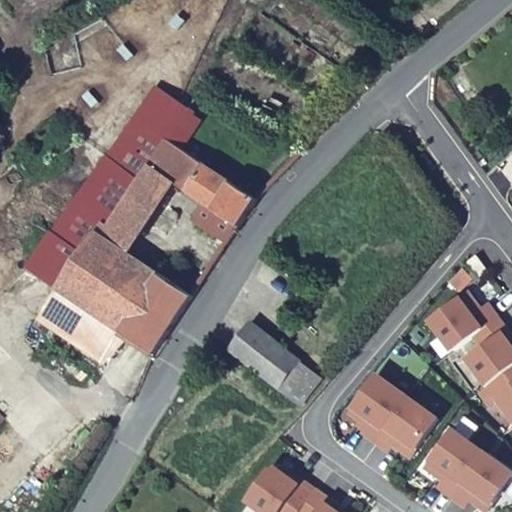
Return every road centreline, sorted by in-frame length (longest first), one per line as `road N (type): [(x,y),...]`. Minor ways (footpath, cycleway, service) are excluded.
road 1 (residential): [(88,511),(255,230),(396,86)]
road 2 (residential): [(490,219),(327,403),(318,424),(329,452),(412,511)]
road 3 (residential): [(396,86),(490,219)]
road 4 (residential): [(396,86),(497,0)]
